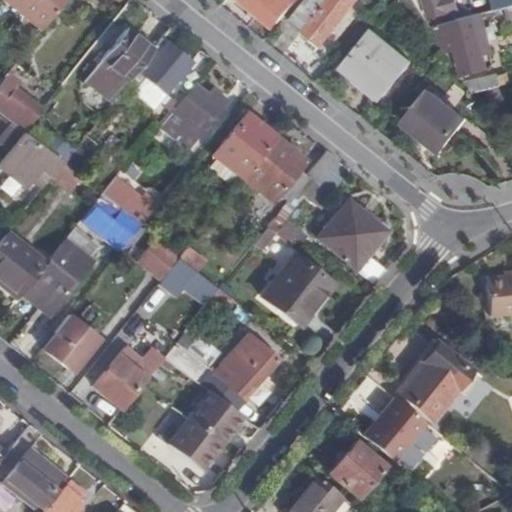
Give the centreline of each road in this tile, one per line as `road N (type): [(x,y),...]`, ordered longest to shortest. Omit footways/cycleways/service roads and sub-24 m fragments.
road 1 (residential): [(222,511),(447,223)]
road 2 (residential): [(172,0),(447,223)]
road 3 (residential): [(176,511),(0,371)]
